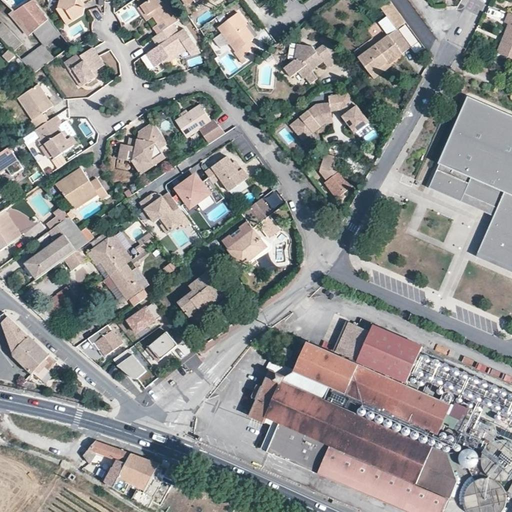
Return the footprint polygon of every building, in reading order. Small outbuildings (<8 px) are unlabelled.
[(61,0),(61,2),(58,10),(68,25),(84,16),(85,8),(77,6),(78,0),(61,0)] [(163,0),(148,0),(141,5),(149,17),(155,12),(161,23),(155,27),(159,34),(153,39),(159,46),(152,51),(161,64),(180,51),(183,54),(189,50),(194,56),(201,50),(185,27),(180,31),(175,21),(181,16),(169,0),(166,0),(164,1),(163,0)] [(386,0),(384,0),(379,5),(399,28),(407,22),(386,0)] [(34,1),(14,14),(32,33),(35,31),(45,45),(60,33),(34,1)] [(503,53),(511,57),(511,13),(503,53)] [(239,14),(218,28),(239,58),(260,43),(239,14)] [(0,36),(14,51),(23,43),(3,22),(0,25),(0,36)] [(397,30),(358,58),(374,76),(411,48),(397,30)] [(294,59),(280,71),(285,81),(296,74),(309,86),(319,79),(314,70),(324,63),(329,68),(336,62),(321,46),(316,52),(312,47),(297,44),(294,59)] [(43,45),(22,60),(34,74),(55,58),(43,45)] [(78,53),(63,64),(74,77),(79,74),(87,83),(98,77),(94,70),(105,64),(94,48),(82,57),(78,53)] [(9,63),(17,57),(11,49),(3,56),(9,63)] [(42,82),(21,96),(37,119),(45,114),(57,105),(42,82)] [(318,105),(290,123),(299,136),(310,129),(313,133),(323,126),(333,125),(332,113),(341,111),(348,118),(345,122),(356,135),(371,125),(349,93),(330,97),(330,103),(318,105)] [(511,118),(469,98),(427,188),(458,202),(461,195),(494,210),(491,216),(474,253),(511,269),(511,118)] [(201,105),(176,122),(185,137),(197,132),(208,145),(225,135),(214,120),(211,121),(201,105)] [(45,114),(37,119),(39,130),(41,142),(51,159),(78,145),(59,117),(52,122),(45,114)] [(168,145),(154,124),(139,134),(137,148),(123,145),(120,159),(132,161),(143,174),(165,160),(160,150),(168,145)] [(0,174),(20,162),(10,148),(1,156),(0,157),(0,174)] [(326,183),(338,198),(353,186),(341,171),(336,175),(333,171),(334,156),(323,154),(320,172),(327,182),(326,183)] [(227,157),(206,172),(210,178),(215,184),(222,180),(231,191),(249,178),(243,169),(237,172),(227,157)] [(82,171),(57,186),(73,204),(83,197),(88,204),(98,196),(103,202),(109,197),(98,182),(93,186),(82,171)] [(181,193),(173,198),(179,206),(191,198),(196,204),(209,193),(213,200),(221,192),(215,184),(210,178),(203,185),(194,175),(177,186),(181,193)] [(267,203),(280,198),(278,190),(264,195),(267,203)] [(173,198),(169,193),(157,201),(151,195),(141,203),(155,221),(161,217),(172,234),(192,222),(179,206),(173,198)] [(494,210),(461,195),(458,202),(491,216),(494,210)] [(262,199),(251,209),(258,220),(270,211),(262,199)] [(45,222),(51,229),(67,216),(62,210),(45,222)] [(3,212),(0,213),(0,240),(5,247),(22,233),(3,212)] [(58,243),(78,229),(72,222),(68,217),(49,231),(58,243)] [(268,246),(248,223),(224,243),(244,266),(268,246)] [(58,243),(27,265),(37,280),(74,254),(81,249),(94,239),(86,229),(81,232),(78,229),(58,243)] [(149,240),(137,248),(142,253),(158,242),(151,234),(147,238),(149,240)] [(94,249),(111,275),(127,265),(120,255),(124,250),(115,235),(94,249)] [(214,250),(209,245),(205,249),(208,255),(214,250)] [(81,249),(74,254),(82,264),(87,260),(81,249)] [(511,269),(474,253),(472,258),(510,275),(511,270),(511,269)] [(228,257),(223,261),(227,266),(232,262),(228,257)] [(135,258),(130,263),(134,268),(140,264),(135,258)] [(173,261),(165,267),(173,280),(182,274),(173,261)] [(127,265),(111,275),(127,301),(130,300),(134,308),(148,297),(127,265)] [(194,291),(179,303),(188,314),(196,306),(200,310),(214,297),(218,301),(226,294),(208,274),(189,287),(194,291)] [(42,306),(51,318),(78,300),(69,286),(42,306)] [(221,305),(218,301),(214,297),(200,310),(196,306),(188,314),(192,320),(195,321),(198,321),(202,320),(221,305)] [(154,303),(129,321),(138,334),(164,315),(154,303)] [(5,313),(0,317),(13,354),(29,336),(5,313)] [(361,318),(357,326),(348,322),(336,352),(406,382),(421,345),(361,318)] [(118,338),(109,325),(89,339),(93,345),(95,344),(100,351),(102,349),(107,356),(124,344),(119,337),(118,338)] [(271,335),(268,331),(261,339),(264,342),(271,335)] [(178,345),(167,332),(148,348),(159,361),(178,345)] [(29,336),(13,354),(14,356),(33,375),(50,356),(29,336)] [(277,336),(273,341),(281,346),(284,341),(277,336)] [(300,340),(292,357),(298,360),(295,371),(437,432),(449,405),(300,340)] [(147,372),(129,350),(115,360),(118,366),(122,363),(135,381),(147,372)] [(56,361),(50,356),(33,375),(43,384),(51,376),(47,372),(56,361)] [(122,363),(118,366),(135,381),(122,363)] [(479,386),(472,374),(463,379),(455,365),(445,371),(456,391),(458,390),(460,394),(474,386),(475,388),(479,386)] [(285,377),(269,372),(262,385),(255,396),(257,400),(249,416),(265,423),(268,418),(280,425),(267,451),(411,511),(439,511),(447,495),(450,495),(455,480),(447,455),(282,381),(285,377)] [(331,390),(328,398),(347,407),(350,399),(331,390)] [(457,430),(460,432),(463,433),(467,433),(470,432),(473,430),(475,427),(476,423),(476,420),(475,416),(472,414),(469,412),(465,411),(462,412),(458,414),(456,416),(454,420),(454,423),(455,427),(457,430)] [(477,440),(480,442),(483,443),(487,443),(491,442),(493,440),(495,437),(496,433),(496,430),(495,426),(492,424),(489,422),(485,421),(482,422),(479,423),(476,426),(475,429),(474,433),(475,437),(477,440)] [(482,462),(483,469),(487,474),(493,479),(500,481),(507,481),(511,478),(511,441),(509,440),(502,439),(496,440),(490,443),(485,448),(482,455),(482,462)] [(97,442),(85,455),(91,465),(100,453),(117,460),(111,466),(105,482),(126,492),(131,484),(139,489),(135,499),(151,508),(154,498),(146,493),(158,464),(97,442)] [(465,450),(463,452),(461,454),(460,457),(461,460),(462,462),(464,464),(467,466),(470,466),(472,465),(475,464),(477,462),(478,459),(478,456),(477,454),(475,451),(473,450),(470,449),(467,449),(465,450)] [(170,469),(167,476),(176,480),(179,473),(170,469)] [(464,500),(466,507),(469,511),(501,511),(505,506),(507,499),(506,493),(503,487),(498,482),(492,479),(485,478),(478,479),(472,482),(468,487),(465,493),(464,500)]
